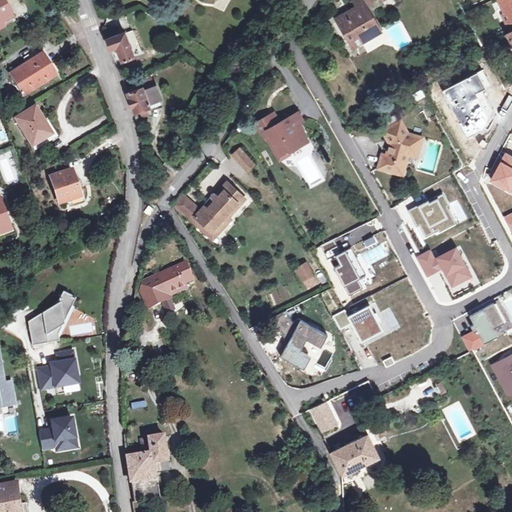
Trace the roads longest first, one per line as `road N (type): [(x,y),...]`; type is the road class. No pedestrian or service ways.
road 1 (residential): [(438,320),(385,210),(284,37)]
road 2 (residential): [(80,0),(132,170),(120,286)]
road 3 (residential): [(162,205),(290,405)]
road 4 (residential): [(120,286),(112,379),(124,511)]
road 5 (residential): [(162,205),(284,37)]
road 6 (residential): [(290,405),(432,343),(438,320)]
road 7 (residential): [(511,122),(495,132),(474,182),(511,253)]
road 8 (residential): [(290,405),(335,474),(338,511)]
